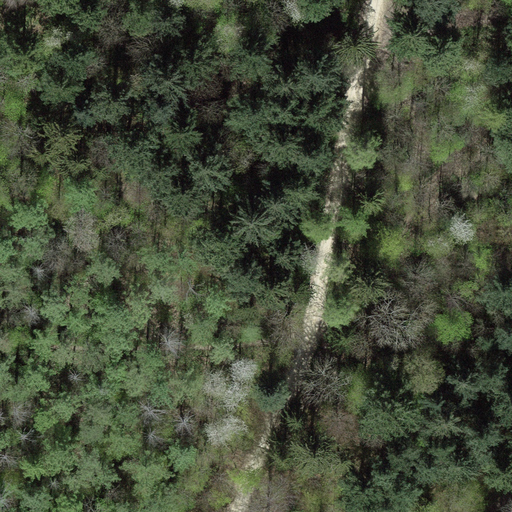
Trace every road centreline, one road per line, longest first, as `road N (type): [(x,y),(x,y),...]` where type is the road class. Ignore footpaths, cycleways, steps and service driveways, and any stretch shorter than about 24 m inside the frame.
road 1 (track): [(239,511),(305,329),(371,0)]
road 2 (track): [(511,6),(439,25),(370,5)]
